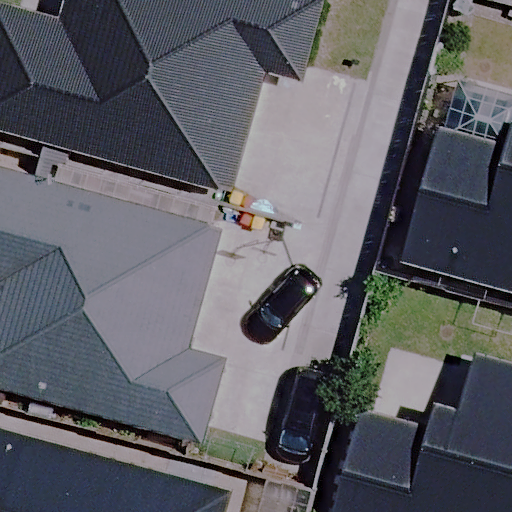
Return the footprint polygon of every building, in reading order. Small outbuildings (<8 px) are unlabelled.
[(0,14),(0,129),(222,192),(256,72),(291,81),(313,4),(300,0),(63,0),(55,30),(0,14)] [(434,133),(397,263),(511,295),(511,128),(506,127),(499,151),(434,133)] [(211,236),(0,176),(0,389),(192,443),(214,364),(177,354),(211,236)] [(511,511),(511,369),(469,358),(453,419),(424,411),(420,427),(354,410),(327,511),(511,511)] [(217,511),(221,501),(0,438),(0,511),(217,511)]
